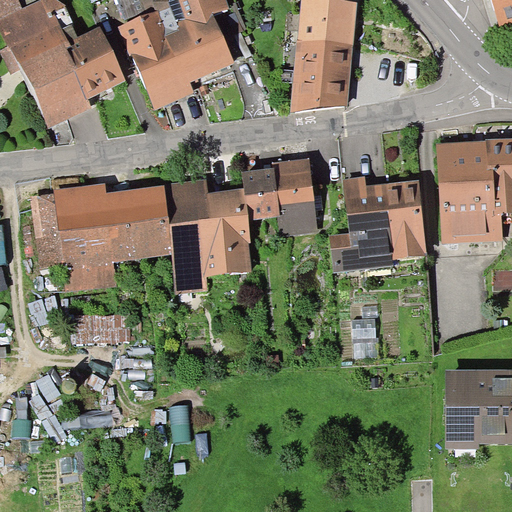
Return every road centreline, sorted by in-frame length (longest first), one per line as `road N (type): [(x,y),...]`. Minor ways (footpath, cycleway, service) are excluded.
road 1 (residential): [(0,168),(440,105),(490,74)]
road 2 (track): [(12,167),(29,354)]
